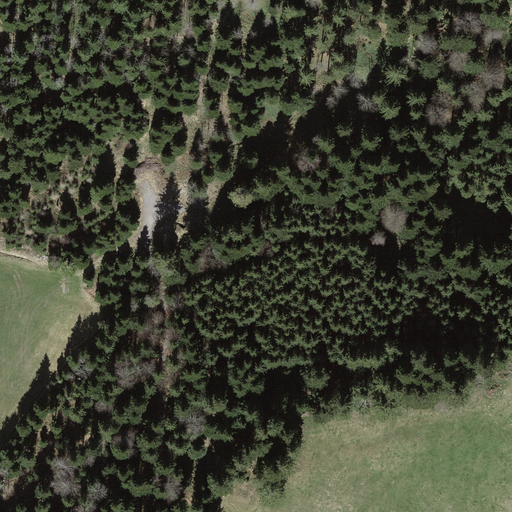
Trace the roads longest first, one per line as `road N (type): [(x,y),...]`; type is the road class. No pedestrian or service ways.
road 1 (track): [(0,256),(157,280),(139,182)]
road 2 (track): [(143,511),(162,469),(170,375),(157,280)]
